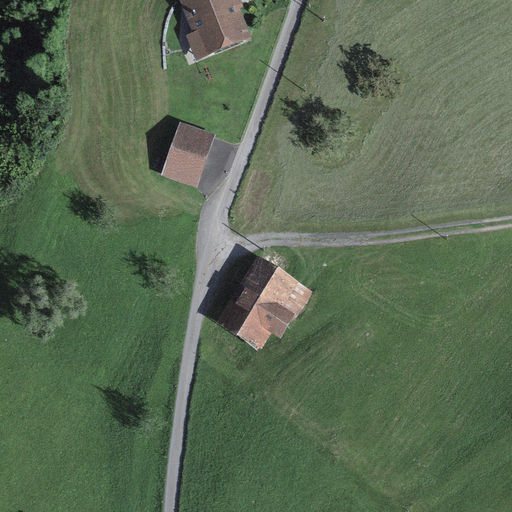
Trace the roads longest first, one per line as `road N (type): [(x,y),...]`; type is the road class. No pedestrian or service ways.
road 1 (unclassified): [(299,0),(211,243),(170,511)]
road 2 (track): [(211,243),(376,239),(511,222)]
